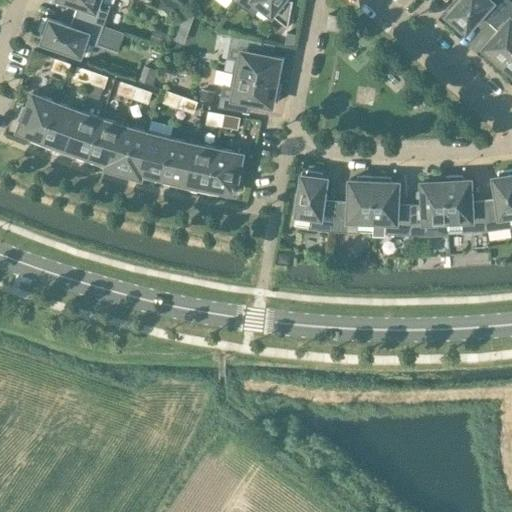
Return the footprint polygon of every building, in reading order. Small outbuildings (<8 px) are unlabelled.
[(103,0),(68,0),(82,5),(79,16),(104,24),(111,4),(103,1),(103,0)] [(292,0),(235,0),(253,15),(261,5),(288,26),(292,0)] [(492,18),(508,0),(459,0),(447,13),(451,17),(448,20),(457,27),(460,24),(466,30),(484,11),(492,18)] [(511,0),(508,0),(492,18),(501,26),(483,46),(492,53),(489,56),(499,65),(511,50),(511,0)] [(182,9),(178,21),(190,26),(194,14),(182,9)] [(328,15),(326,26),(337,28),(339,17),(328,15)] [(46,16),(41,32),(45,33),(42,40),(46,41),(81,53),(85,55),(89,42),(96,45),(103,24),(79,16),(75,26),(70,25),(46,16)] [(158,30),(154,41),(166,45),(170,34),(158,30)] [(287,32),(285,44),(294,45),(296,34),(287,32)] [(232,72),(280,81),(284,62),(280,61),(281,56),(255,51),(257,40),(232,35),(227,57),(235,59),(232,72)] [(511,50),(499,65),(508,74),(511,71),(511,50)] [(51,69),(66,74),(70,63),(55,57),(51,69)] [(144,64),(139,79),(153,83),(158,69),(144,64)] [(88,82),(93,70),(77,65),(73,76),(88,82)] [(93,70),(88,82),(104,87),(108,75),(93,70)] [(280,81),(232,72),(230,84),(222,83),(218,106),(244,111),(246,99),(272,104),(273,99),(277,100),(280,81)] [(133,97),(136,85),(121,80),(117,92),(133,97)] [(136,85),(133,97),(148,102),(152,91),(136,85)] [(202,89),(200,99),(213,102),(215,92),(202,89)] [(178,107),(182,95),(167,90),(163,101),(178,107)] [(21,121),(18,129),(42,138),(56,101),(33,91),(27,105),(23,103),(16,119),(21,121)] [(182,95),(178,107),(193,112),(197,100),(182,95)] [(63,151),(79,109),(56,101),(42,138),(51,142),(50,147),(63,151)] [(89,155),(101,117),(79,109),(63,151),(77,156),(79,152),(89,155)] [(222,125),(224,113),(208,110),(206,122),(222,125)] [(224,113),(222,125),(238,128),(240,116),(224,113)] [(101,117),(89,155),(98,158),(98,163),(111,167),(124,124),(101,117)] [(147,131),(135,174),(149,178),(151,173),(157,175),(161,176),(171,137),(170,136),(173,125),(151,119),(148,131),(147,131)] [(135,174),(147,131),(124,124),(111,167),(135,174)] [(184,186),(194,142),(171,137),(161,176),(171,178),(170,183),(184,186)] [(210,187),(217,147),(194,142),(184,186),(198,189),(200,185),(210,187)] [(242,152),(217,147),(210,187),(235,191),(236,184),(241,184),(245,167),(240,166),(242,152)] [(484,204),(487,230),(511,226),(511,225),(511,224),(511,168),(501,170),(502,174),(493,176),(497,202),(484,204)] [(333,230),(336,204),(323,203),(327,176),(318,175),(318,171),(307,170),(306,173),(301,173),(299,191),(295,190),(292,212),(297,213),(296,223),(308,225),(308,227),(333,230)] [(487,230),(484,204),(472,204),(470,178),(459,178),(458,174),(446,175),(448,230),(461,229),(462,231),(487,230)] [(372,230),(374,175),(361,175),(361,179),(349,178),(348,205),(336,204),(333,230),(359,232),(359,229),(372,230)] [(410,234),(410,207),(397,207),(398,180),(387,180),(387,176),(374,175),(372,230),(385,231),(385,233),(410,234)] [(448,230),(446,175),(433,176),(433,180),(421,180),(423,207),(410,207),(410,234),(435,232),(435,230),(448,230)] [(279,253),(278,261),(289,262),(289,256),(287,254),(279,253)] [(387,256),(387,269),(391,269),(398,265),(398,256),(387,256)]
